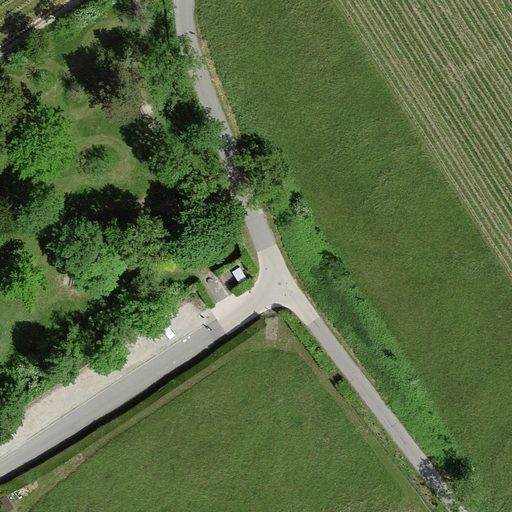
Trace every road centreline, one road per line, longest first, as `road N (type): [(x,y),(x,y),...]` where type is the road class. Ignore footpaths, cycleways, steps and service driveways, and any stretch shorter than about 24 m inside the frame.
road 1 (unclassified): [(0,473),(283,282)]
road 2 (unclassified): [(283,282),(189,42),(185,0)]
road 3 (unclassified): [(458,511),(283,282)]
